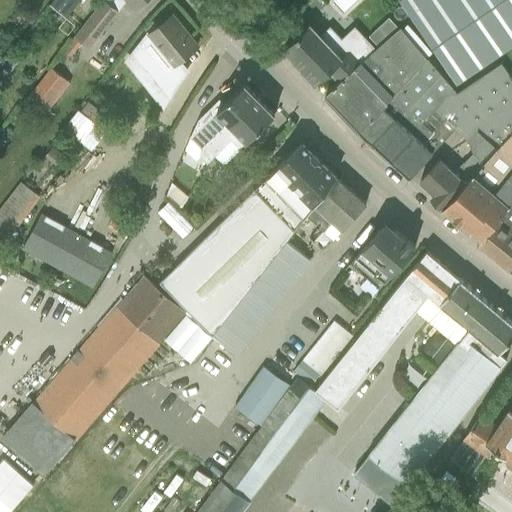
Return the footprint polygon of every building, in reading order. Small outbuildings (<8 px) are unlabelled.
[(52,0),(50,3),(66,16),(79,0),(52,0)] [(89,48),(119,10),(126,0),(127,0),(135,9),(143,2),(145,0),(101,0),(94,9),(61,51),(69,56),(81,42),(89,48)] [(511,0),(398,0),(456,84),(511,45),(511,0)] [(147,34),(173,65),(197,46),(171,15),(147,34)] [(324,95),(358,131),(427,59),(412,42),(417,37),(405,23),(375,49),(339,82),(324,95)] [(339,82),(375,49),(354,26),(340,39),(329,26),(320,35),(309,24),(283,49),(294,59),(292,61),(315,85),(329,71),(339,82)] [(452,89),(427,59),(358,131),(390,161),(421,123),(433,110),(452,89)] [(477,130),(497,149),(511,132),(511,79),(500,64),(456,93),(452,89),(433,110),(444,120),(432,132),(421,123),(390,161),(408,178),(454,129),(467,141),(477,130)] [(66,85),(46,70),(30,92),(50,106),(66,85)] [(221,163),(225,163),(273,114),(243,84),(223,104),(218,99),(197,120),(183,150),(195,160),(199,156),(206,164),(214,156),(221,163)] [(77,111),(63,129),(89,149),(103,131),(77,111)] [(430,198),(441,208),(497,149),(477,130),(467,141),(471,154),(454,173),(439,159),(419,181),(433,194),(430,198)] [(511,132),(497,149),(441,208),(469,232),(482,238),(511,202),(511,200),(511,198),(511,132)] [(184,309),(210,336),(305,215),(335,177),(301,142),(157,282),(184,309)] [(56,165),(63,156),(52,147),(44,156),(56,165)] [(129,213),(77,178),(58,205),(109,241),(129,213)] [(365,203),(338,178),(305,215),(332,239),(365,203)] [(37,195),(20,181),(0,206),(0,232),(5,236),(37,195)] [(511,202),(482,238),(475,246),(508,271),(511,273),(511,198),(511,200),(511,202)] [(112,252),(41,213),(22,248),(92,288),(112,252)] [(414,246),(386,221),(349,263),(378,288),(414,246)] [(268,303),(279,312),(321,260),(310,251),(314,247),(294,231),(235,308),(254,323),(268,303)] [(425,319),(459,278),(426,250),(311,387),(326,399),(337,408),(414,311),(425,319)] [(184,309),(143,275),(32,403),(75,441),(163,340),(190,361),(210,336),(184,309)] [(470,330),(491,305),(459,278),(425,319),(455,345),(469,329),(470,330)] [(511,322),(491,305),(470,330),(498,352),(511,337),(511,322)] [(333,320),(302,360),(319,374),(352,335),(333,320)] [(390,506),(501,366),(500,366),(506,359),(498,352),(470,330),(469,329),(455,345),(366,454),(367,455),(351,475),(390,506)] [(261,424),(290,386),(260,365),(234,405),(261,424)] [(241,511),(326,399),(311,387),(297,376),(290,386),(261,424),(195,511),(241,511)] [(153,440),(168,425),(134,389),(119,404),(153,440)] [(479,413),(449,459),(471,474),(484,455),(487,458),(493,448),(505,458),(504,461),(507,467),(511,469),(511,403),(496,426),(479,413)] [(159,452),(155,462),(171,469),(175,458),(159,452)] [(122,511),(133,511),(151,479),(140,473),(120,510),(122,511)]
